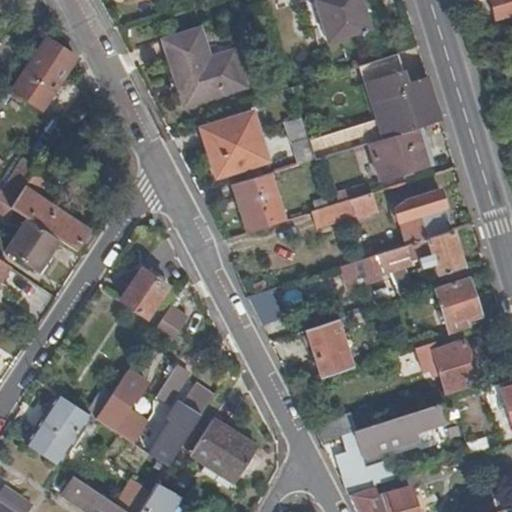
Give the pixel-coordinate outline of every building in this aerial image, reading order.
[(315,0),(328,43),(372,30),(362,0),(305,0),(307,3),(315,0)] [(320,45),(328,43),(315,0),(307,3),(320,45)] [(511,0),(488,0),(495,19),(511,13),(511,0)] [(214,64),(212,59),(202,29),(164,41),(185,107),(247,87),(238,57),(214,64)] [(76,58),(46,38),(13,90),(44,110),(76,58)] [(236,51),(212,59),(214,64),(238,57),(236,51)] [(368,77),(397,69),(393,55),(364,64),(368,77)] [(436,121),(441,119),(427,72),(407,79),(403,67),(397,69),(368,77),(381,118),(387,136),(420,126),(436,121)] [(203,129),(218,177),(268,161),(253,114),(203,129)] [(308,139),(302,117),(286,123),(300,163),(315,159),(308,139)] [(370,141),(387,136),(381,118),(357,125),(363,144),(370,141)] [(363,144),(357,125),(326,134),(331,153),(346,149),(358,145),(363,144)] [(432,163),(420,126),(387,136),(370,141),(382,179),(432,163)] [(326,134),(308,139),(315,159),(331,153),(326,134)] [(358,145),(346,149),(348,157),(361,153),(358,145)] [(21,162),(0,193),(0,200),(1,201),(11,208),(35,173),(35,171),(21,162)] [(35,173),(11,208),(15,211),(27,219),(58,239),(76,251),(90,231),(40,199),(50,183),(35,173)] [(271,173),(235,184),(250,233),(287,221),(271,173)] [(353,200),(370,195),(366,184),(349,189),(353,200)] [(408,245),(449,232),(442,209),(447,207),(441,190),(407,201),(396,209),(408,245)] [(377,210),(372,194),(370,195),(353,200),(329,207),(306,215),(311,231),(377,210)] [(1,201),(0,202),(0,214),(9,220),(15,211),(11,208),(1,201)] [(36,270),(58,239),(27,219),(7,251),(36,270)] [(351,264),(358,283),(382,275),(380,267),(393,263),(396,270),(414,264),(413,261),(420,259),(423,267),(434,264),(438,275),(466,266),(454,230),(449,232),(408,245),(351,264)] [(351,264),(342,266),(349,286),(358,283),(351,264)] [(143,269),(122,300),(149,318),(170,288),(143,269)] [(481,315),(469,278),(436,288),(450,332),(468,326),(466,320),(481,315)] [(265,292),(249,297),(262,322),(277,316),(265,292)] [(191,317),(173,304),(154,333),(172,346),(191,317)] [(337,320),(304,331),(311,349),(314,348),(323,377),(352,368),(337,320)] [(438,342),(417,349),(424,374),(439,370),(446,393),(478,382),(466,342),(440,350),(438,342)] [(188,377),(175,368),(163,388),(176,396),(188,377)] [(114,393),(96,420),(135,445),(148,424),(127,410),(133,401),(135,402),(148,383),(129,370),(114,393)] [(155,459),(162,464),(168,467),(212,397),(195,385),(179,413),(176,413),(161,437),(161,440),(166,442),(155,459)] [(511,427),(511,385),(500,389),(511,427)] [(88,414),(91,416),(96,420),(114,393),(105,387),(91,410),(88,414)] [(37,429),(27,445),(58,467),(69,450),(72,446),(76,449),(87,432),(91,435),(95,430),(85,425),(91,416),(88,414),(59,395),(37,429)] [(383,422),(355,431),(359,444),(364,458),(421,439),(418,430),(448,419),(446,415),(458,411),(454,399),(383,422)] [(341,418),(315,427),(323,442),(343,435),(347,434),(341,418)] [(212,421),(191,455),(236,482),(257,448),(212,421)] [(355,431),(347,434),(343,435),(347,448),(359,444),(355,431)] [(338,459),(344,477),(368,469),(364,458),(359,444),(347,448),(350,455),(338,459)] [(344,477),(341,478),(350,495),(374,488),(398,480),(392,461),(368,469),(344,477)] [(141,492),(127,511),(139,511),(157,484),(168,467),(162,464),(144,493),(141,492)] [(124,511),(66,472),(54,489),(85,509),(89,504),(100,511),(124,511)] [(157,484),(139,511),(167,511),(178,496),(157,484)] [(7,485),(0,493),(0,500),(16,511),(29,511),(35,505),(7,485)] [(374,488),(350,495),(358,511),(418,511),(410,487),(378,498),(374,488)] [(16,511),(0,500),(0,511),(16,511)]
